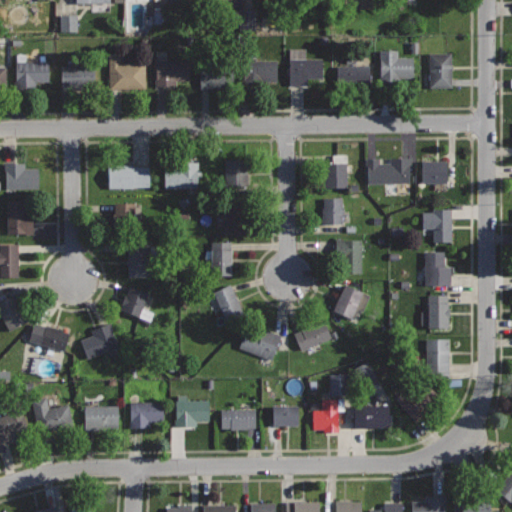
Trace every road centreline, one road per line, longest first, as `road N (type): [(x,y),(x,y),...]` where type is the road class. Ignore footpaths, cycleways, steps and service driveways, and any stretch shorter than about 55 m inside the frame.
road 1 (residential): [(488,122),(0,128)]
road 2 (residential): [(451,444),(412,461),(85,466),(0,487)]
road 3 (residential): [(488,0),(485,383),(475,415),(451,444)]
road 4 (residential): [(72,127),(74,281)]
road 5 (residential): [(286,125),(289,278)]
